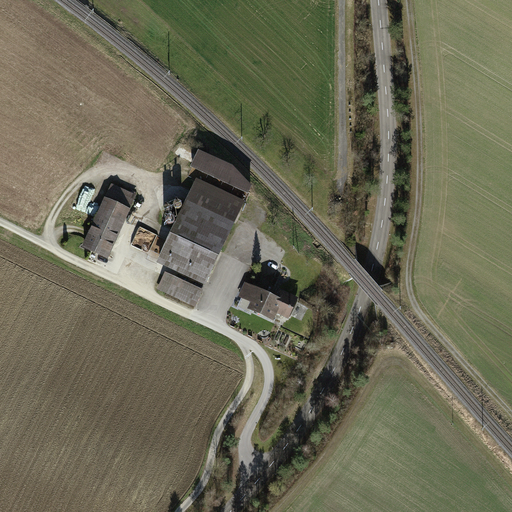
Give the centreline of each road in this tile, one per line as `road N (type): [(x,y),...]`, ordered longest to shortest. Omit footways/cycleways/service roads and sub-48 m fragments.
road 1 (tertiary): [(378,0),(389,154),(372,270),(332,373),(230,511)]
road 2 (track): [(411,0),(421,179),(413,300),(511,415)]
road 3 (track): [(261,475),(245,451),(269,388),(260,352),(47,244)]
road 4 (track): [(111,276),(147,196),(136,176),(85,181),(47,244)]
road 5 (track): [(281,511),(382,368),(402,362),(430,387)]
road 6 (track): [(245,342),(250,386),(219,431),(200,490),(181,511)]
road 7 (track): [(342,184),(342,0)]
road 8 (track): [(206,322),(257,208)]
